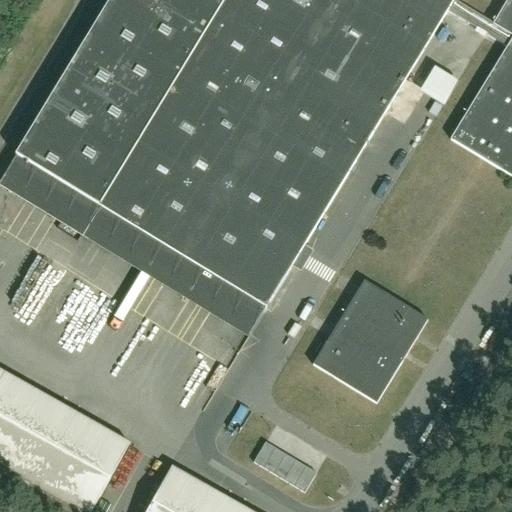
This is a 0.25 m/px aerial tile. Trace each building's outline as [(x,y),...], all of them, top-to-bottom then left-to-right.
[(112,0),(15,158),(267,312),(450,14),(508,49),(450,143),(511,180),(511,0),(510,0),(493,27),(455,4),(457,0),(112,0)] [(436,110),(450,83),(422,68),(408,95),(436,110)] [(375,406),(426,323),(363,285),(312,368),(375,406)] [(0,469),(74,511),(90,511),(123,445),(0,373),(0,469)] [(264,446),(252,466),(303,496),(315,476),(264,446)] [(244,511),(171,470),(147,511),(244,511)]
